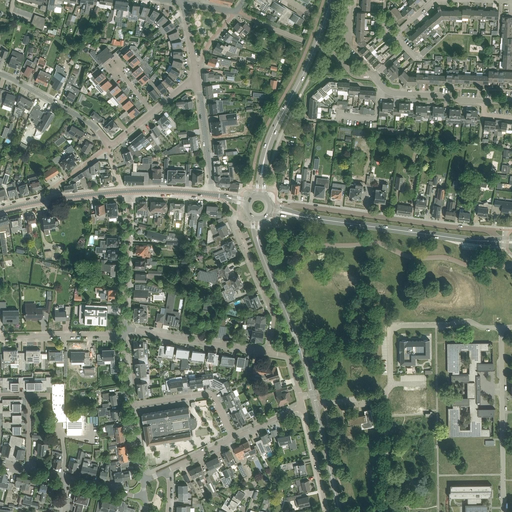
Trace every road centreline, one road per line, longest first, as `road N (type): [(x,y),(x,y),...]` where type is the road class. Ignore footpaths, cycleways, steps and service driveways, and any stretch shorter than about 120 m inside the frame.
road 1 (residential): [(497,238),(488,229),(282,208)]
road 2 (secondary): [(485,240),(299,216)]
road 3 (residential): [(501,327),(503,511)]
road 4 (secondary): [(262,169),(330,0)]
road 5 (residential): [(501,327),(393,326),(385,395)]
road 6 (secondary): [(315,406),(257,240)]
road 7 (residential): [(268,352),(125,328)]
road 8 (residential): [(125,328),(128,191)]
road 9 (residential): [(107,147),(86,121),(0,73)]
road 10 (residential): [(238,230),(273,314),(268,352)]
road 11 (residential): [(511,98),(458,100),(384,88)]
road 12 (residential): [(131,405),(205,393),(234,437)]
road 13 (residential): [(0,337),(123,335)]
